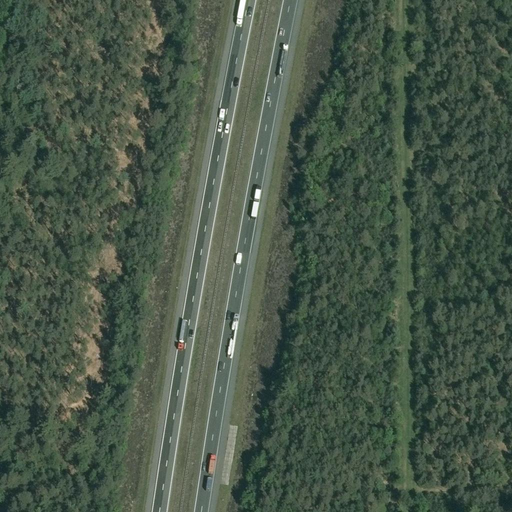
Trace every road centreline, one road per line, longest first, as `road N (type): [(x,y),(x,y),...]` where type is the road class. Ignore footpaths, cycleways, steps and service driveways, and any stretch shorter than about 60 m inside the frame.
road 1 (motorway): [(248,0),(159,511)]
road 2 (motorway): [(201,511),(290,0)]
road 3 (track): [(401,0),(409,511)]
